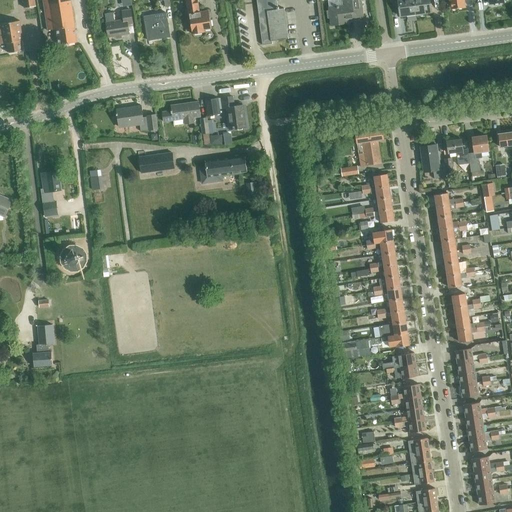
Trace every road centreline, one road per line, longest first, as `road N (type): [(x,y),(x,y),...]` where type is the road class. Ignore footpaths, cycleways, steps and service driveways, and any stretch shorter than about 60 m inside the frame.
road 1 (tertiary): [(0,127),(140,88),(389,55)]
road 2 (residential): [(458,511),(399,121)]
road 3 (track): [(280,359),(296,333),(264,138)]
road 4 (tertiary): [(389,55),(511,37)]
